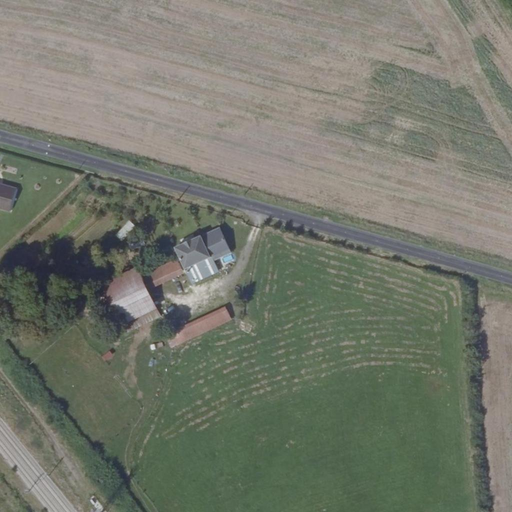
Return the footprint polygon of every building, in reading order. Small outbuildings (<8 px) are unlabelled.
[(0,207),(14,212),(20,189),(0,183),(0,207)] [(219,226),(201,234),(211,257),(213,260),(231,252),(219,226)] [(186,268),(211,257),(201,234),(176,245),(186,268)] [(185,270),(182,262),(142,280),(146,289),(185,270)] [(149,295),(188,277),(185,270),(146,289),(149,295)] [(105,290),(125,332),(158,315),(149,295),(146,289),(142,280),(139,273),(105,290)] [(226,310),(179,330),(185,343),(232,323),(226,310)]
